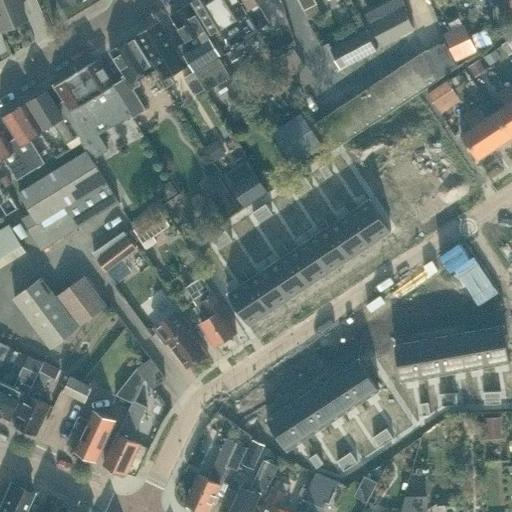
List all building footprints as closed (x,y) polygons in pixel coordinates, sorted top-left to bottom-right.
[(0,0),(0,31),(27,20),(18,0),(0,0)] [(259,31),(246,12),(239,0),(195,0),(193,1),(218,42),(224,52),(259,31)] [(271,23),(258,3),(263,0),(243,0),(249,9),(247,10),(260,30),(271,23)] [(299,0),(304,10),(316,4),(313,0),(299,0)] [(230,76),(219,57),(221,56),(189,4),(170,16),(187,42),(179,47),(206,91),(230,76)] [(316,4),(304,10),(309,19),(320,13),(316,4)] [(403,8),(370,25),(382,46),(415,29),(403,8)] [(499,13),(501,25),(511,23),(511,22),(510,11),(499,13)] [(159,22),(138,35),(154,62),(152,63),(158,74),(157,74),(165,88),(169,86),(174,82),(170,75),(185,66),(176,50),(159,22)] [(465,23),(445,33),(456,58),(464,55),(477,49),(469,32),(465,23)] [(357,32),(330,46),(341,68),(368,54),(376,50),(365,28),(357,32)] [(154,71),(149,62),(135,38),(110,53),(125,76),(126,78),(115,84),(135,117),(147,110),(134,89),(142,85),(139,80),(154,71)] [(502,47),(496,52),(502,62),(509,57),(502,47)] [(272,56),(284,72),(295,63),(283,48),(272,56)] [(408,62),(425,89),(439,80),(426,50),(408,62)] [(496,52),(489,56),(496,66),(502,62),(496,52)] [(243,79),(255,72),(245,55),(233,62),(243,79)] [(92,99),(94,98),(114,86),(98,60),(76,73),(92,99)] [(413,97),(425,89),(408,62),(395,71),(413,97)] [(401,105),(413,97),(395,71),(383,79),(401,105)] [(99,107),(94,98),(92,99),(76,73),(54,87),(63,101),(74,120),(75,122),(99,107)] [(388,113),(401,105),(383,79),(371,87),(388,113)] [(454,79),(447,83),(454,93),(461,89),(454,79)] [(447,83),(441,87),(447,97),(454,93),(447,83)] [(123,120),(132,115),(129,110),(130,110),(118,90),(117,91),(114,86),(94,98),(99,107),(75,122),(74,120),(71,122),(79,135),(82,140),(81,141),(86,150),(87,150),(93,159),(108,150),(98,134),(122,119),(123,120)] [(376,122),(388,113),(371,87),(358,95),(376,122)] [(63,101),(55,106),(46,91),(28,102),(45,129),(54,124),(66,143),(79,135),(71,122),(74,120),(63,101)] [(363,130),(376,122),(358,95),(346,103),(363,130)] [(352,137),(363,130),(346,103),(334,111),(352,137)] [(24,105),(3,118),(15,138),(13,140),(32,171),(36,169),(46,163),(30,138),(40,132),(24,105)] [(414,106),(408,110),(414,120),(421,116),(414,106)] [(511,135),(495,109),(474,123),(495,155),(511,144),(511,135)] [(408,110),(401,114),(408,124),(414,120),(408,110)] [(332,150),(352,137),(334,111),(315,124),(332,150)] [(323,147),(301,113),(272,133),(295,166),(323,147)] [(474,123),(454,136),(475,169),(495,155),(474,123)] [(0,130),(0,159),(5,157),(10,165),(18,179),(19,180),(32,171),(13,140),(7,143),(0,130)] [(374,132),(368,136),(374,146),(381,142),(374,132)] [(368,136),(361,141),(367,151),(374,146),(368,136)] [(454,136),(434,149),(455,182),(475,169),(454,136)] [(218,141),(207,147),(215,160),(226,153),(218,141)] [(434,149),(414,163),(435,195),(455,182),(434,149)] [(119,201),(93,159),(87,150),(86,150),(18,192),(31,213),(23,218),(42,249),(119,201)] [(344,193),(353,188),(339,162),(330,167),(344,193)] [(414,163),(394,176),(415,208),(435,195),(414,163)] [(326,164),(320,168),(326,178),(333,174),(326,164)] [(235,175),(251,200),(268,190),(251,165),(235,175)] [(261,176),(269,188),(276,183),(268,171),(261,176)] [(7,175),(1,179),(6,187),(12,183),(7,175)] [(394,176),(373,190),(394,222),(415,208),(394,176)] [(306,177),(300,182),(306,192),(313,187),(306,177)] [(288,179),(274,186),(280,199),(294,192),(288,179)] [(300,182),(293,186),(299,196),(306,192),(300,182)] [(213,200),(224,217),(239,207),(228,191),(213,200)] [(370,199),(349,213),(371,245),(392,231),(370,199)] [(266,204),(260,208),(266,218),(273,214),(266,204)] [(260,208),(253,213),(259,223),(266,218),(260,208)] [(155,237),(171,226),(162,213),(136,231),(148,249),(159,242),(155,237)] [(349,213),(329,226),(351,258),(371,245),(349,213)] [(0,267),(26,251),(9,224),(0,229),(0,267)] [(329,226),(309,239),(330,272),(351,258),(329,226)] [(226,230),(220,235),(226,245),(232,241),(233,240),(226,230)] [(96,259),(107,273),(137,249),(126,235),(96,259)] [(220,235),(213,239),(219,249),(222,248),(226,245),(220,235)] [(309,239),(289,253),(310,285),(330,272),(309,239)] [(289,253),(269,266),(290,298),(310,285),(289,253)] [(269,266),(249,279),(270,312),(290,298),(269,266)] [(81,327),(80,326),(107,305),(85,275),(57,296),(43,277),(14,298),(52,349),(81,327)] [(231,321),(214,295),(202,276),(186,287),(208,320),(200,326),(215,348),(236,335),(228,323),(231,321)] [(249,279),(228,293),(249,325),(270,312),(249,279)] [(207,354),(188,329),(190,328),(178,311),(156,328),(168,344),(170,343),(189,368),(207,354)] [(504,326),(482,330),(488,367),(511,363),(504,326)] [(482,330),(460,333),(467,370),(488,367),(482,330)] [(460,333),(439,337),(446,374),(467,370),(460,333)] [(439,337),(418,341),(424,378),(446,374),(439,337)] [(418,341),(395,345),(402,382),(424,378),(418,341)] [(0,369),(4,359),(10,347),(0,342),(0,369)] [(152,388),(155,387),(166,378),(151,358),(137,367),(146,379),(152,388)] [(359,359),(340,371),(361,403),(380,390),(359,359)] [(61,370),(54,366),(44,362),(39,372),(40,372),(38,374),(32,388),(15,424),(37,435),(50,407),(33,399),(36,393),(41,395),(50,377),(57,380),(61,370)] [(32,388),(38,374),(24,367),(14,388),(0,381),(0,417),(10,422),(24,393),(18,391),(22,383),(32,388)] [(137,367),(127,381),(141,388),(146,379),(137,367)] [(340,371),(322,383),(343,415),(361,403),(340,371)] [(63,391),(85,401),(92,386),(71,376),(63,391)] [(459,380),(459,396),(481,397),(481,381),(459,380)] [(116,400),(124,389),(115,381),(106,392),(116,400)] [(322,383),(304,395),(325,426),(343,415),(322,383)] [(501,391),(493,392),(493,404),(501,403),(501,391)] [(493,392),(485,392),(485,404),(493,404),(493,392)] [(449,393),(441,394),(442,406),(450,405),(449,393)] [(457,393),(449,393),(450,405),(458,405),(457,393)] [(304,395),(286,407),(307,438),(325,426),(304,395)] [(132,440),(142,418),(147,406),(134,400),(129,412),(105,464),(114,468),(113,471),(121,475),(123,472),(127,474),(141,444),(132,440)] [(429,402),(421,404),(423,416),(431,414),(429,402)] [(286,407),(267,419),(288,451),(307,438),(286,407)] [(75,451),(96,460),(115,421),(94,411),(88,424),(79,419),(68,443),(77,447),(75,451)] [(501,437),(500,418),(484,418),(485,437),(501,437)] [(387,428),(380,432),(387,442),(394,438),(387,428)] [(380,432),(374,437),(380,447),(387,442),(380,432)] [(206,511),(208,511),(229,466),(237,470),(248,447),(227,437),(208,478),(200,475),(187,503),(206,511)] [(476,438),(476,456),(494,456),(494,437),(476,438)] [(253,468),(264,446),(253,440),(242,463),(253,468)] [(351,452),(344,456),(351,466),(358,462),(351,452)] [(317,453),(310,458),(317,468),(324,463),(317,453)] [(344,456),(338,461),(344,471),(351,466),(344,456)] [(264,496),(279,465),(265,459),(257,476),(258,476),(252,489),(243,486),(231,511),(253,511),(261,495),(264,496)] [(312,502),(307,511),(321,511),(327,500),(331,502),(336,491),(339,483),(316,472),(312,481),(308,489),(304,498),(312,502)] [(287,492),(286,491),(290,484),(277,478),(273,486),(275,487),(263,511),(292,511),(281,506),(287,492)] [(23,511),(32,493),(11,484),(0,507),(0,511),(23,511)] [(304,498),(308,489),(303,487),(299,496),(304,498)] [(71,511),(72,511),(46,498),(39,511),(71,511)]
